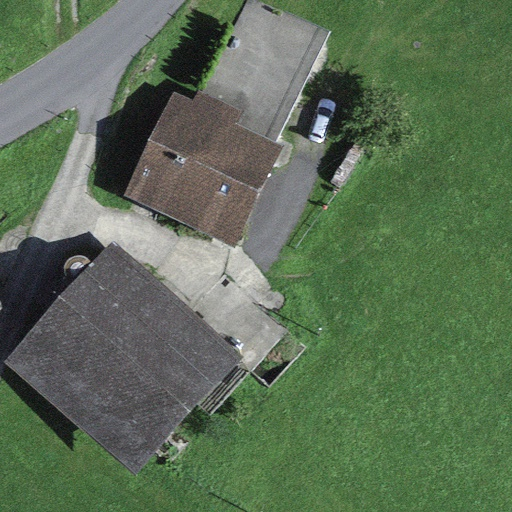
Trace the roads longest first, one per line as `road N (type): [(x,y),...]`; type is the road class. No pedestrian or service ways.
road 1 (track): [(0,363),(99,99),(113,37)]
road 2 (tertiary): [(0,117),(153,0)]
